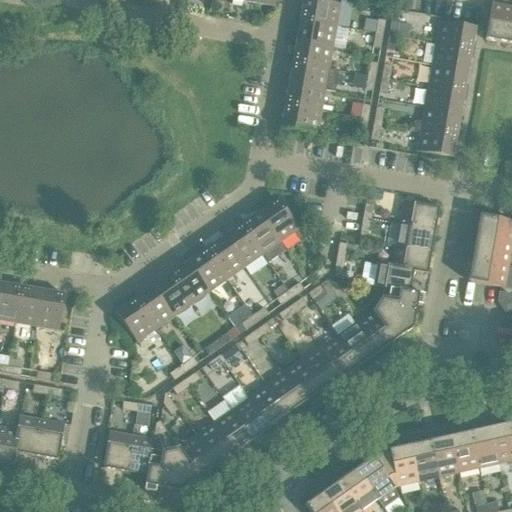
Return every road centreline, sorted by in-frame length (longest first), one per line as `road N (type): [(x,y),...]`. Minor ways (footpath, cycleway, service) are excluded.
road 1 (residential): [(280,41),(32,0)]
road 2 (residential): [(105,288),(256,190),(261,161)]
road 3 (residential): [(463,192),(261,161)]
road 4 (residential): [(430,385),(463,192)]
road 5 (residential): [(75,481),(105,288)]
road 6 (tertiary): [(267,485),(386,404),(430,385)]
road 7 (residential): [(261,161),(280,41)]
